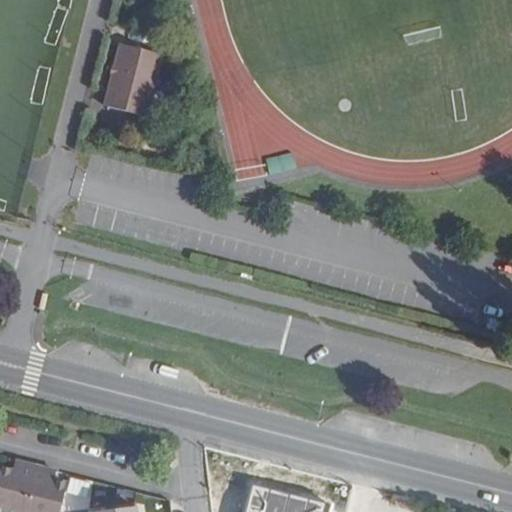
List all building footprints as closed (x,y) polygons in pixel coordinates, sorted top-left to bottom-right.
[(162,54),(120,43),(104,106),(146,116),(162,54)] [(24,463),(18,462),(15,470),(22,472),(24,463)] [(0,511),(26,511),(38,467),(24,463),(22,472),(15,470),(2,466),(0,472),(0,511)] [(26,511),(60,511),(68,483),(57,481),(51,478),(53,471),(38,467),(26,511)] [(329,511),(332,502),(252,481),(243,511),(329,511)]
